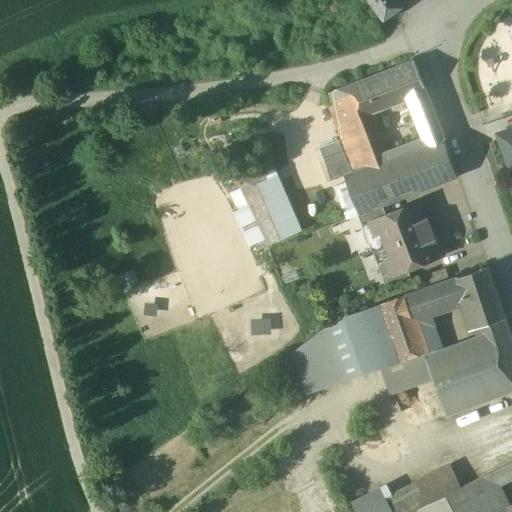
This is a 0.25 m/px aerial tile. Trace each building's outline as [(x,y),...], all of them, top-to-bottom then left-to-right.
[(397,0),(367,0),(384,23),(404,9),(397,0)] [(414,61),(367,79),(378,106),(409,94),(424,88),(414,61)] [(374,115),(368,109),(378,106),(367,79),(326,95),(356,172),(345,176),(360,214),(383,205),(417,192),(402,155),(391,159),(374,115)] [(424,88),(409,94),(415,111),(431,105),(424,88)] [(428,145),(402,155),(417,192),(458,177),(444,139),(431,105),(415,111),(428,145)] [(511,130),(498,135),(511,169),(511,168),(511,130)] [(253,253),(303,231),(269,151),(219,172),(253,253)] [(387,217),(363,226),(373,252),(433,229),(423,203),(387,217)] [(360,214),(359,215),(363,226),(387,217),(383,205),(360,214)] [(433,229),(373,252),(383,277),(407,268),(442,254),(433,229)] [(488,267),(447,281),(454,302),(466,298),(471,312),(500,302),(488,267)] [(407,268),(383,277),(387,288),(411,279),(407,268)] [(447,281),(406,295),(415,318),(440,310),(439,307),(454,302),(447,281)] [(406,295),(381,303),(382,305),(347,316),(292,353),(306,394),(404,358),(426,351),(415,318),(406,295)] [(500,302),(471,312),(476,327),(504,313),(500,302)] [(511,338),(504,313),(476,327),(480,339),(487,362),(499,395),(511,391),(511,338)] [(480,339),(428,356),(436,379),(487,362),(480,339)] [(426,351),(404,358),(420,405),(442,396),(436,379),(428,356),(426,351)] [(499,395),(487,362),(436,379),(442,396),(448,414),(499,395)] [(511,462),(506,465),(491,473),(497,486),(511,477),(511,462)] [(351,501),(356,511),(413,511),(426,506),(461,488),(450,466),(393,494),(388,483),(351,501)] [(461,488),(426,506),(429,511),(510,511),(509,510),(497,486),(491,473),(461,488)]
